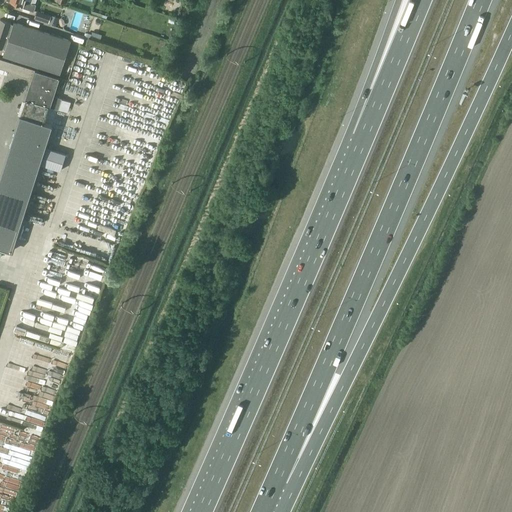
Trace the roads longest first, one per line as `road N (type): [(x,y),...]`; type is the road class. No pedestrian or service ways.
road 1 (motorway): [(276,479),(480,0)]
road 2 (motorway): [(276,479),(346,378),(511,32)]
road 3 (motorway): [(364,137),(200,511)]
road 4 (unknown): [(0,236),(38,240),(96,93)]
road 5 (motorway): [(420,0),(364,137)]
road 6 (motorway): [(399,0),(364,137)]
